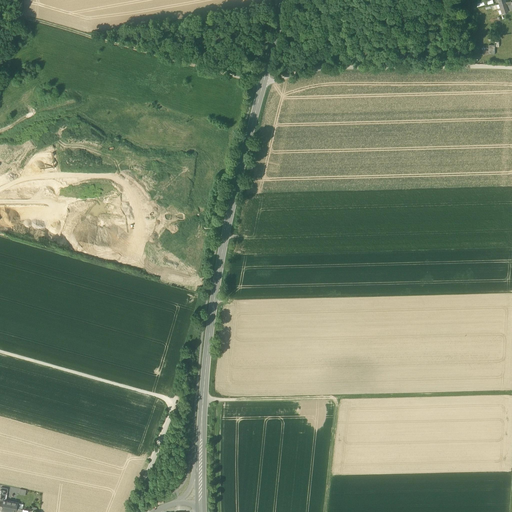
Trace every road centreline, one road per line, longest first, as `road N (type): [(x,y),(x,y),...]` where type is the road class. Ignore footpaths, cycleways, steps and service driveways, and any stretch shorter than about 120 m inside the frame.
road 1 (secondary): [(262,84),(224,236),(202,399)]
road 2 (track): [(202,399),(511,393)]
road 3 (track): [(141,511),(140,491),(175,400),(0,351)]
road 4 (track): [(262,84),(20,15)]
road 5 (residential): [(262,84),(338,67),(511,68)]
